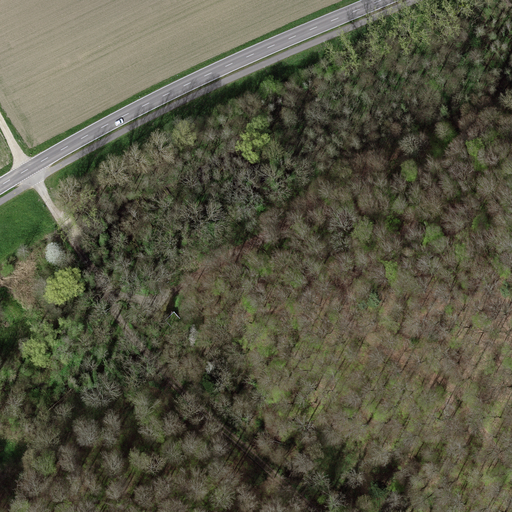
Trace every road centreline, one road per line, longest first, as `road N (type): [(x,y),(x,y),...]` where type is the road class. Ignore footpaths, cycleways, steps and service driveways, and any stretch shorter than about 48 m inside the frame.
road 1 (track): [(309,511),(120,324),(0,112)]
road 2 (secondary): [(365,0),(193,73),(0,180)]
